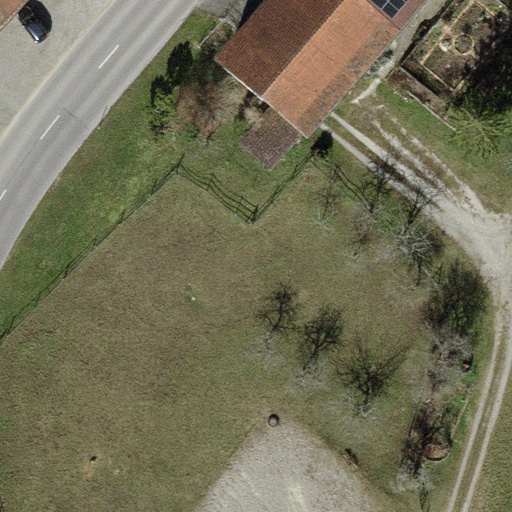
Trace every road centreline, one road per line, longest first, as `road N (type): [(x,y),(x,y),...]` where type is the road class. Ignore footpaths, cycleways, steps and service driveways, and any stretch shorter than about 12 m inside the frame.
road 1 (tertiary): [(165,0),(62,121),(0,224)]
road 2 (track): [(457,511),(511,312)]
